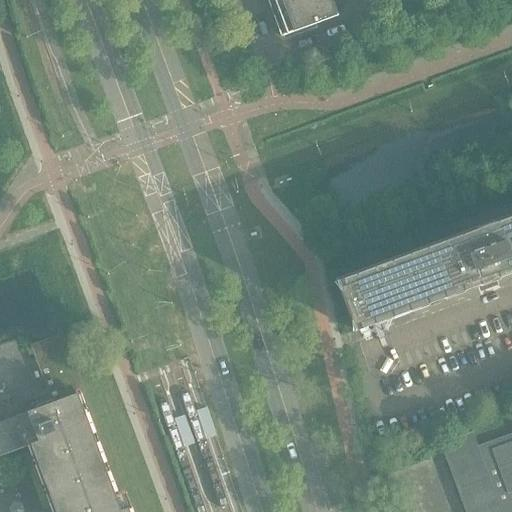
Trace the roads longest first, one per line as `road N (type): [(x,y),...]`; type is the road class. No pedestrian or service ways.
road 1 (tertiary): [(317,511),(141,0)]
road 2 (tertiary): [(92,0),(265,511)]
road 3 (residential): [(245,0),(266,60),(352,29),(364,10),(391,0)]
